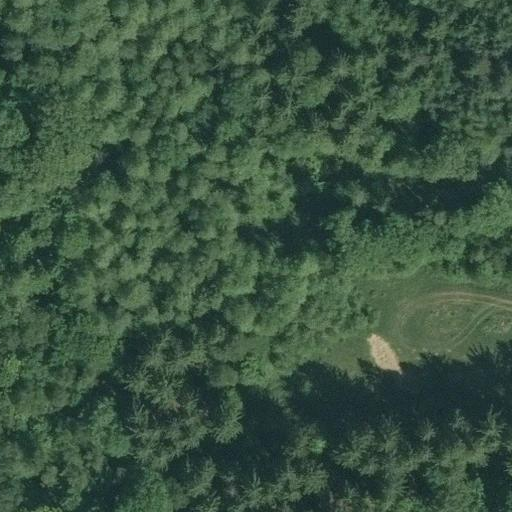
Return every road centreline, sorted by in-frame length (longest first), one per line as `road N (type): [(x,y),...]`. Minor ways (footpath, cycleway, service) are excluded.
road 1 (track): [(511,389),(317,441)]
road 2 (track): [(511,168),(384,147)]
